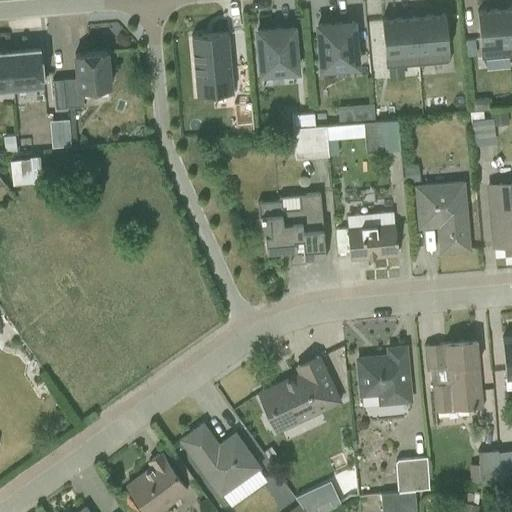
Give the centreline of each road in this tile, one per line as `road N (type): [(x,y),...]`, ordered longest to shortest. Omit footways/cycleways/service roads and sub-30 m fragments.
road 1 (residential): [(249,336),(163,135),(150,0)]
road 2 (residential): [(249,336),(0,511)]
road 3 (residential): [(511,293),(301,313),(249,336)]
road 4 (residential): [(0,11),(135,0)]
